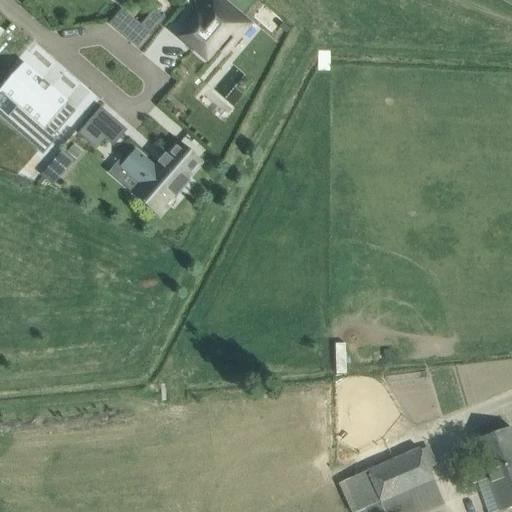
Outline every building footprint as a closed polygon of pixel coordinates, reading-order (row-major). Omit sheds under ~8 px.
[(181,38),(206,59),(225,36),(227,39),(242,21),(220,1),(217,4),(212,0),(207,0),(195,15),(198,18),(181,38)] [(165,19),(153,9),(127,40),(139,50),(165,19)] [(0,89),(0,90),(19,107),(7,120),(42,150),(54,136),(75,112),(22,65),(21,66),(21,67),(8,82),(1,90),(0,89)] [(95,115),(82,130),(91,138),(104,123),(95,115)] [(135,150),(128,158),(120,168),(141,187),(139,190),(160,208),(164,204),(172,195),(176,198),(190,182),(186,179),(200,163),(178,144),(167,156),(165,154),(157,163),(159,166),(157,168),(135,150)] [(486,511),(497,511),(511,507),(511,434),(510,427),(476,439),(479,448),(466,453),(486,511)] [(419,448),(366,471),(383,511),(423,511),(443,503),(419,448)] [(383,511),(366,471),(339,483),(351,511),(383,511)]
